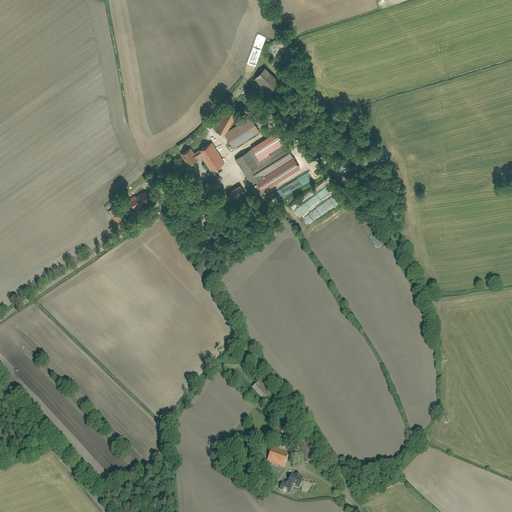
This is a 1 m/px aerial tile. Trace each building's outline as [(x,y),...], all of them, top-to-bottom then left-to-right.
[(278,79),(264,67),(254,78),(268,90),(278,79)] [(228,130),(239,110),(229,104),(214,130),(224,135),(225,134),(228,130)] [(260,131),(250,116),(228,130),(225,134),(233,148),(260,131)] [(224,162),(211,142),(194,152),(190,146),(180,153),(188,165),(197,159),(196,157),(200,155),(210,171),(224,162)] [(293,158),(284,144),(271,152),(269,148),(257,156),(252,148),(235,159),(251,184),(293,158)] [(318,167),(278,188),(283,196),(323,176),(318,167)] [(248,198),(239,185),(225,194),(234,207),(248,198)] [(144,189),(128,199),(135,211),(151,201),(144,189)] [(116,202),(105,208),(114,223),(125,217),(116,202)] [(331,218),(322,224),(326,229),(335,223),(331,218)] [(335,256),(337,260),(349,252),(347,248),(335,256)] [(257,378),(249,384),(260,397),(268,390),(257,378)] [(274,435),(283,441),(289,432),(280,426),(274,435)] [(306,440),(298,443),(306,463),(314,460),(306,440)] [(284,468),(289,454),(272,448),(267,461),(284,468)] [(295,475),(291,474),(288,483),(282,481),(280,489),(290,493),(293,486),(301,488),(304,478),(299,476),(300,475),(295,474),(295,475)]
